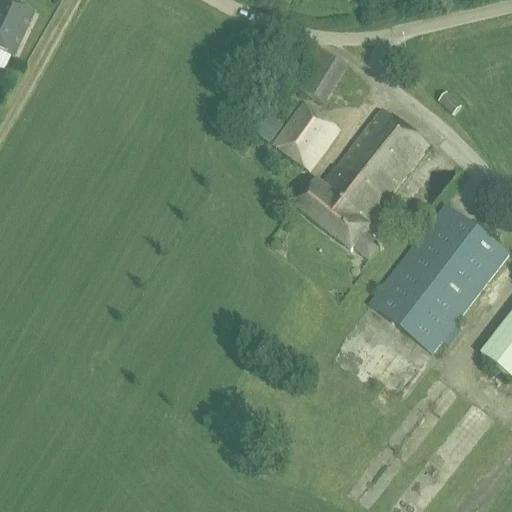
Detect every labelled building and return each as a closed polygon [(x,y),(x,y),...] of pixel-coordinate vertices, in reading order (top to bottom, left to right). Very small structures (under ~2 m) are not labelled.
[(35,17),(2,0),(0,3),(0,57),(12,64),(35,17)] [(297,90),(322,105),(344,68),(319,53),(297,90)] [(438,103),(453,118),(462,109),(447,94),(438,103)] [(274,147),(309,173),(339,132),(304,106),(274,147)] [(244,127),(271,146),(284,127),(257,108),(244,127)] [(354,250),(369,263),(382,247),(366,235),(370,230),(367,228),(429,148),(383,114),(338,170),(336,169),(322,187),(318,183),(297,210),(352,252),(354,250)] [(367,306),(433,358),(511,257),(444,206),(367,306)] [(511,317),(481,358),(511,382),(511,317)]
